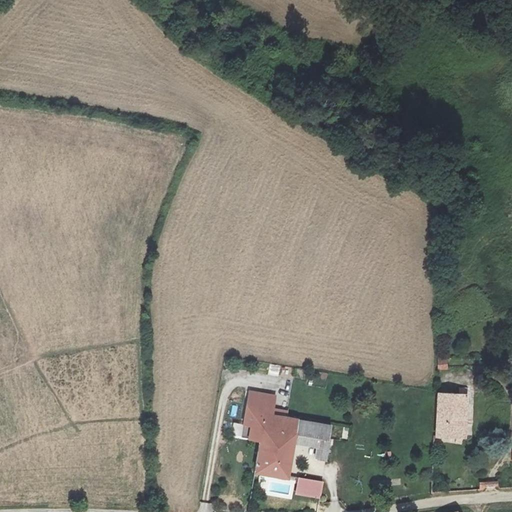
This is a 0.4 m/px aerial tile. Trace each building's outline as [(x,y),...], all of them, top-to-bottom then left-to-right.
[(448,370),(447,356),(437,356),(438,370),(448,370)] [(269,365),(268,375),(280,376),(280,366),(269,365)] [(460,394),(438,394),(435,436),(465,437),(469,389),(460,389),(460,394)] [(250,439),(262,443),(257,471),(287,476),(293,443),(297,420),(272,415),(275,396),(250,391),(245,425),(252,427),(250,439)] [(293,443),(317,448),(315,458),(328,461),(331,445),(326,445),(331,426),(297,420),(293,443)] [(320,498),(323,483),(299,478),(296,493),(320,498)] [(498,488),(498,480),(483,482),(484,489),(498,488)]
